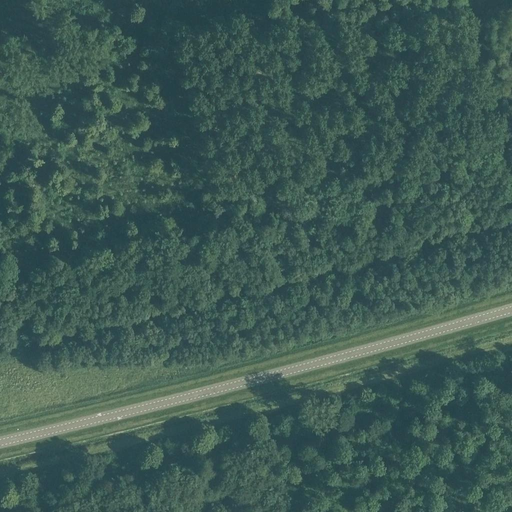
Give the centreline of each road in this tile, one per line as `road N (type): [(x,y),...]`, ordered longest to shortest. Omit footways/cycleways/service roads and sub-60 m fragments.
road 1 (track): [(0,475),(511,340)]
road 2 (tertiary): [(0,443),(511,309)]
